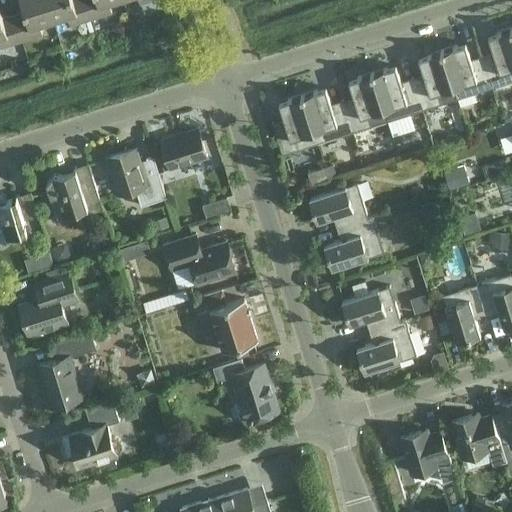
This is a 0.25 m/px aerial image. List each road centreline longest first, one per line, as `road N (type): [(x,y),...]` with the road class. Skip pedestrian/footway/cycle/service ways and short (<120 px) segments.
road 1 (residential): [(331,419),(226,82)]
road 2 (residential): [(49,509),(331,419)]
road 3 (residential): [(226,82),(486,0)]
road 4 (residential): [(0,154),(226,82)]
road 5 (residential): [(331,419),(511,361)]
road 6 (residential): [(49,509),(0,357)]
